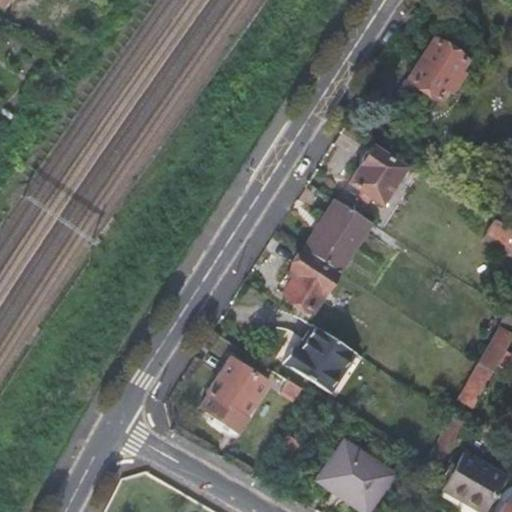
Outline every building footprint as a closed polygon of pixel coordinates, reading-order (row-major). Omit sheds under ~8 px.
[(465,62),(431,39),(395,95),(429,117),(465,62)] [(380,206),(404,169),(369,147),(346,183),(380,206)] [(337,272),(368,222),(334,200),(319,221),(326,225),(307,253),(337,272)] [(509,251),(511,247),(511,232),(494,221),(484,235),(509,251)] [(310,314),(337,272),(307,253),(301,249),(287,271),(293,275),(281,295),(310,314)] [(511,315),(506,311),(476,364),(490,374),(511,336),(511,315)] [(328,394),(355,354),(313,326),(298,349),(293,346),(281,365),(328,394)] [(266,383),(229,358),(205,391),(207,392),(198,405),(237,431),(245,419),(243,417),(266,383)] [(454,400),(469,409),(490,374),(476,364),(454,400)] [(301,391),(287,381),(279,394),(293,403),(301,391)] [(461,424),(450,416),(421,470),(431,476),(461,424)] [(301,445),(287,436),(275,453),(290,463),(301,445)] [(367,511),(392,477),(342,441),(315,480),(359,511),(367,511)] [(440,490),(479,511),(483,511),(505,478),(461,453),(440,490)] [(498,511),(511,511),(511,507),(504,503),(498,511)]
